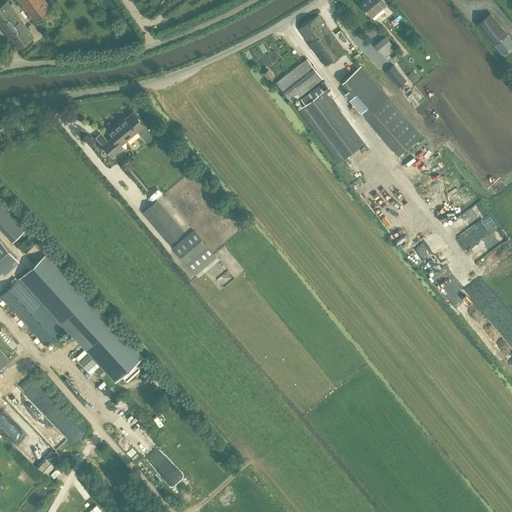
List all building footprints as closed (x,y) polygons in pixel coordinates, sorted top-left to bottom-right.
[(0,25),(16,48),(33,36),(6,0),(0,4),(0,25)] [(18,0),(34,21),(51,8),(44,0),(18,0)] [(371,16),(386,3),(383,0),(364,0),(360,4),(371,16)] [(490,12),(477,23),(493,43),(507,32),(490,12)] [(298,28),(325,65),(345,51),(318,14),(298,28)] [(384,57),(395,48),(386,36),(375,45),(384,57)] [(291,102),(322,78),(306,58),(275,82),(291,102)] [(360,65),(341,82),(348,90),(344,93),(354,104),(398,154),(419,135),(420,134),(394,104),(388,97),(387,96),(360,65)] [(407,80),(394,65),(386,72),(399,87),(407,80)] [(364,143),(335,104),(324,89),(298,108),(338,162),(364,143)] [(111,136),(102,144),(112,156),(123,147),(121,144),(144,125),(132,111),(107,132),(111,136)] [(429,138),(407,156),(455,213),(468,202),(443,172),(451,165),(429,138)] [(169,243),(183,231),(156,200),(142,212),(169,243)] [(0,224),(13,239),(23,230),(0,204),(0,224)] [(214,254),(195,231),(174,249),(193,272),(198,278),(219,260),(214,254)] [(0,239),(0,273),(2,272),(17,258),(0,239)] [(115,381),(142,356),(47,253),(20,278),(115,381)] [(1,295),(40,337),(47,345),(64,329),(18,279),(1,295)] [(0,367),(9,359),(0,348),(0,367)] [(55,450),(46,459),(51,463),(60,454),(55,450)] [(49,464),(45,460),(36,468),(40,473),(49,464)]
